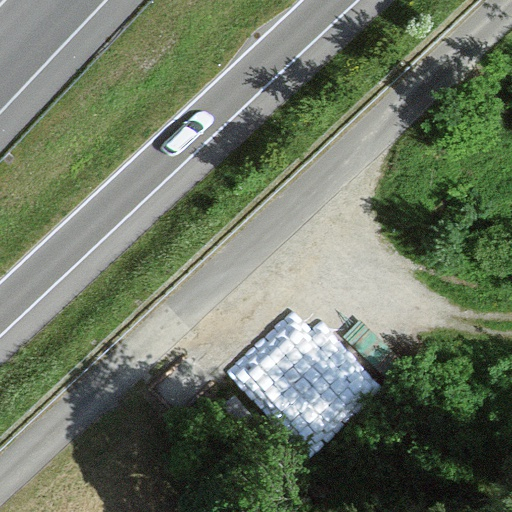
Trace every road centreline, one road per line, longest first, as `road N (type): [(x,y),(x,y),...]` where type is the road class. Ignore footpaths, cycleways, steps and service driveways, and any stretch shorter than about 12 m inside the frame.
road 1 (unclassified): [(511,2),(0,481)]
road 2 (motorway): [(0,308),(328,0)]
road 3 (track): [(304,198),(426,309),(511,328)]
